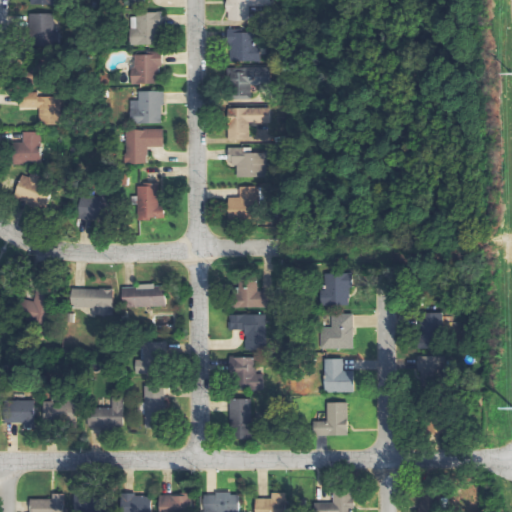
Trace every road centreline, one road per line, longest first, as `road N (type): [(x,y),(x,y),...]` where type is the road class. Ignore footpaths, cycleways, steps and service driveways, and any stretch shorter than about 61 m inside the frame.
road 1 (residential): [(0,460),(511,461)]
road 2 (residential): [(193,0),(200,458)]
road 3 (residential): [(385,511),(383,278)]
road 4 (residential): [(0,229),(26,243),(84,254),(198,246)]
